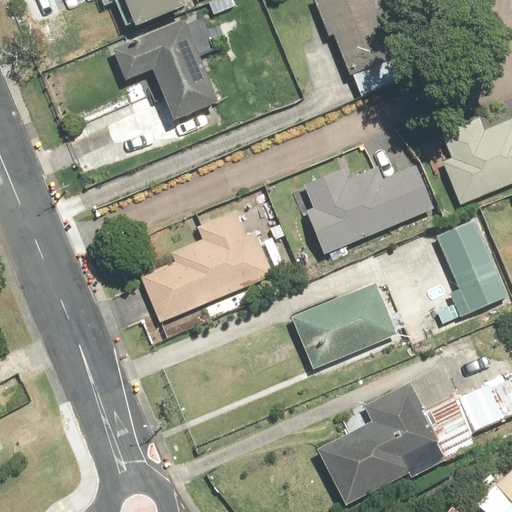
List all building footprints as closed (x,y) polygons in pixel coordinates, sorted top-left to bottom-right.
[(183,0),(137,0),(145,16),(183,0)] [(369,0),(318,0),(346,72),(391,55),(369,0)] [(225,97),(191,15),(146,34),(158,62),(181,116),(225,97)] [(454,155),(446,158),(465,205),(511,186),(511,118),(492,126),(487,113),(458,125),(463,138),(449,143),(454,155)] [(441,206),(423,162),(392,174),(388,164),(352,178),(346,165),(309,180),(319,204),(311,207),(329,250),(441,206)] [(161,318),(274,272),(248,206),(202,224),(207,235),(176,247),(181,258),(143,273),(161,318)] [(485,214),(439,228),(466,309),(511,295),(485,214)] [(383,283),(297,316),(315,362),(401,328),(383,283)] [(511,375),(463,399),(481,435),(511,419),(511,375)] [(340,511),(341,511),(456,464),(420,380),(366,403),(374,421),(312,447),(340,511)] [(0,430),(0,454),(10,448),(0,430)] [(468,511),(456,502),(447,511),(511,511),(511,467),(477,498),(488,507),(484,511),(468,511)]
